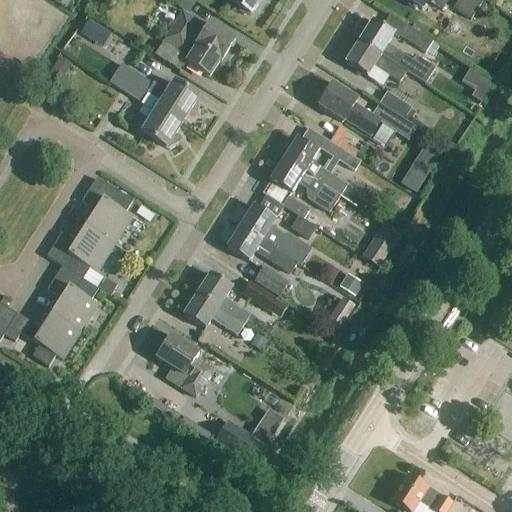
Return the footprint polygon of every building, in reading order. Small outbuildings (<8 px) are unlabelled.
[(260,0),(233,0),(230,4),(238,9),(238,13),(243,17),(247,15),(249,17),(260,0)] [(442,12),(449,0),(448,0),(403,0),(410,4),(408,6),(416,11),(417,9),(421,11),(426,3),(442,12)] [(473,21),(483,3),(478,0),(460,0),(454,10),(473,21)] [(485,0),(502,10),(507,0),(485,0)] [(209,32),(183,16),(166,43),(184,54),(190,44),(194,46),(183,64),(210,82),(222,64),(223,65),(236,43),(211,27),(209,32)] [(380,58),(425,87),(435,71),(415,59),(412,63),(387,47),(393,37),(424,57),(432,44),(390,17),(382,30),(372,24),(359,44),(380,58)] [(131,49),(151,62),(163,43),(154,37),(158,30),(147,23),(131,49)] [(425,87),(380,58),(359,44),(345,66),(366,79),(373,69),(398,85),(405,74),(425,87)] [(108,85),(120,92),(131,73),(120,66),(108,85)] [(131,73),(120,92),(156,115),(142,136),(166,151),(179,130),(167,122),(173,113),(162,106),(135,89),(141,80),(131,73)] [(168,96),(141,80),(135,89),(162,106),(173,113),(167,122),(179,130),(198,100),(175,85),(168,96)] [(370,140),(379,125),(353,109),(356,104),(331,89),(318,110),(343,126),(344,124),(354,130),(370,140)] [(378,105),(404,121),(411,110),(385,93),(378,105)] [(395,135),(404,121),(378,105),(369,118),(379,125),(395,135)] [(283,163),(341,200),(347,189),(331,179),(339,165),(356,175),(361,166),(308,133),(301,144),(296,142),(283,163)] [(341,200),(283,163),(270,183),(291,197),(297,188),(307,194),(306,196),(308,203),(330,217),(341,200)] [(412,168),(402,185),(416,194),(427,178),(412,168)] [(86,228),(116,247),(133,219),(126,215),(133,204),(97,181),(82,204),(96,213),(86,228)] [(309,210),(290,198),(283,208),(303,221),(309,210)] [(286,268),(289,262),(300,269),(311,253),(288,238),(284,239),(271,231),(275,224),(254,210),(240,231),(262,245),(272,252),(276,245),(284,250),(277,262),(286,268)] [(292,231),(308,240),(314,231),(298,221),(292,231)] [(98,274),(116,247),(86,228),(76,243),(62,235),(48,258),(63,268),(84,281),(91,270),(98,274)] [(300,270),(300,269),(289,262),(286,268),(277,262),(284,250),(276,245),(272,252),(262,245),(240,231),(227,251),(249,265),(254,257),(290,280),(297,268),(300,270)] [(372,243),(361,260),(380,272),(390,255),(372,243)] [(99,291),(84,281),(63,268),(48,291),(62,300),(52,315),(82,334),(99,306),(92,302),(99,291)] [(281,301),(289,288),(263,273),(255,285),(281,301)] [(241,319),(242,319),(244,315),(225,303),(232,291),(211,277),(197,298),(223,314),(238,324),(241,319)] [(348,277),(340,290),(354,299),(362,286),(348,277)] [(106,280),(100,291),(112,298),(118,288),(106,280)] [(303,298),(321,307),(329,291),(312,281),(303,298)] [(268,315),(276,302),(249,286),(241,298),(268,315)] [(243,328),(238,324),(223,314),(197,298),(183,319),(205,333),(212,322),(236,338),(243,328)] [(0,344),(5,336),(18,316),(0,304),(0,344)] [(307,306),(292,325),(307,337),(323,319),(307,306)] [(335,314),(328,325),(340,333),(347,322),(335,314)] [(64,361),(82,334),(52,315),(42,330),(18,316),(5,336),(17,343),(22,335),(41,346),(34,358),(50,368),(57,357),(64,361)] [(257,337),(252,345),(262,352),(267,343),(257,337)] [(196,402),(213,376),(195,364),(199,357),(170,338),(155,361),(171,372),(165,381),(181,392),(196,402)] [(253,440),(228,425),(220,437),(220,438),(218,442),(242,457),(250,462),(255,465),(257,462),(258,461),(265,448),(272,437),(268,434),(260,429),(253,440)] [(447,511),(452,506),(439,498),(428,491),(427,491),(408,478),(391,504),(403,511),(414,511),(419,506),(429,511),(447,511)]
